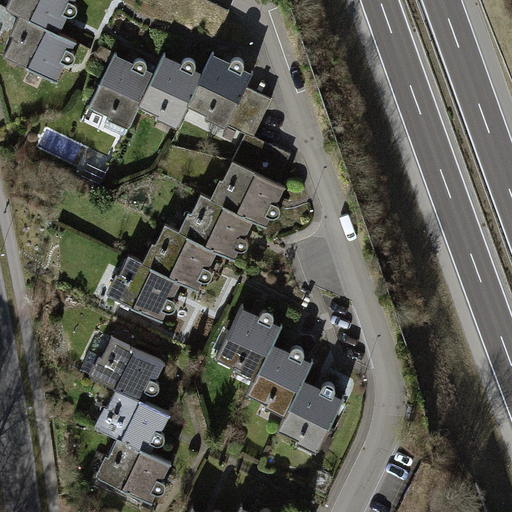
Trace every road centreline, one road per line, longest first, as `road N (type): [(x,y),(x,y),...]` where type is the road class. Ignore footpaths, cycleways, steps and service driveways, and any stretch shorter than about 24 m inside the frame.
road 1 (residential): [(254,0),(264,4),(389,373),(386,440),(351,511)]
road 2 (motorway): [(379,0),(511,367)]
road 3 (motorway): [(511,193),(443,0)]
road 4 (residential): [(22,511),(0,345)]
